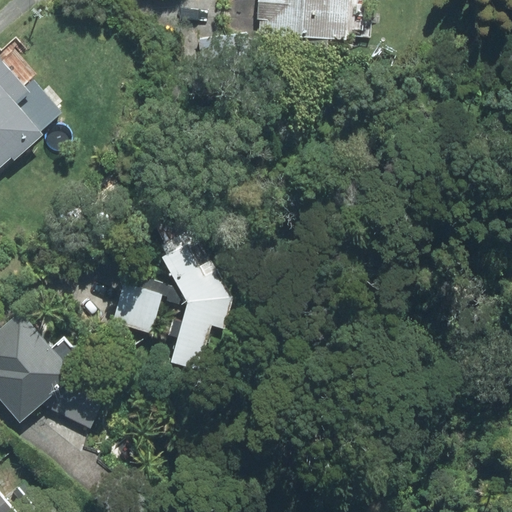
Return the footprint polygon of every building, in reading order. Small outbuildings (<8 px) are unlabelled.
[(260,0),(259,43),(331,46),(331,37),(358,38),(359,0),(260,0)] [(44,133),(0,84),(0,162),(13,151),(17,156),(44,133)] [(170,255),(194,298),(177,356),(202,363),(215,319),(227,322),(236,292),(222,266),(209,272),(193,242),(170,255)] [(165,292),(127,282),(116,320),(155,331),(165,292)] [(108,390),(72,373),(74,372),(24,313),(0,333),(0,387),(24,415),(61,383),(51,404),(92,424),(108,390)] [(105,432),(92,429),(88,444),(101,447),(105,432)] [(15,511),(0,493),(0,511),(15,511)]
